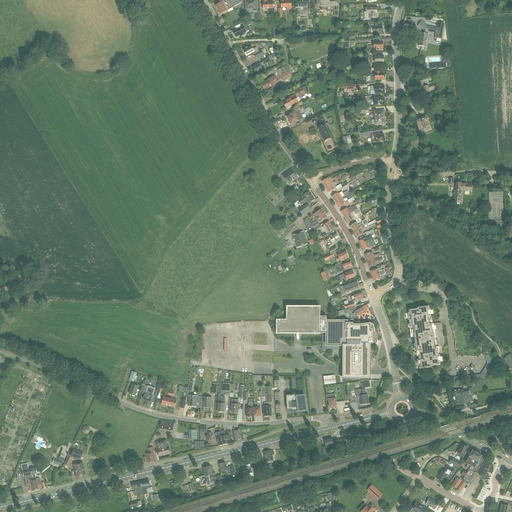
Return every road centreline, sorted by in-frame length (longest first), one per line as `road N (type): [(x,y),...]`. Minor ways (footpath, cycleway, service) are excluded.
road 1 (unclassified): [(328,428),(320,418),(245,424),(161,416),(0,350)]
road 2 (secondary): [(0,507),(328,428)]
road 3 (tertiary): [(311,180),(203,0)]
road 4 (unclassified): [(393,161),(403,0)]
road 5 (track): [(400,468),(256,511)]
road 6 (unclassified): [(372,294),(395,281),(398,270),(387,214),(391,175)]
road 7 (tertiary): [(372,294),(349,234),(311,180)]
